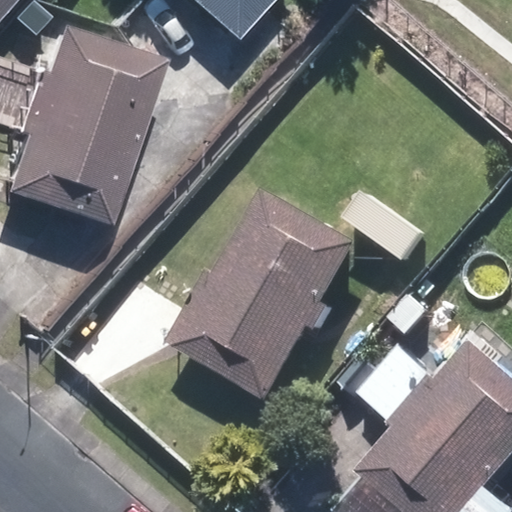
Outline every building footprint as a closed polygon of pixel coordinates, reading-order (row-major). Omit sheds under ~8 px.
[(157,0),(195,33),(223,0),(157,0)] [(40,36),(0,173),(0,182),(86,211),(133,65),(40,36)] [(163,351),(260,409),(304,336),(311,340),(324,318),(314,312),(350,254),(263,202),(212,285),(205,281),(163,351)] [(405,272),(413,279),(427,266),(419,257),(405,272)] [(372,472),(418,511),(478,511),(511,472),(511,363),(486,341),(453,379),(438,367),(450,351),(429,333),(416,347),(412,344),(370,394),(410,428),(372,472)]
